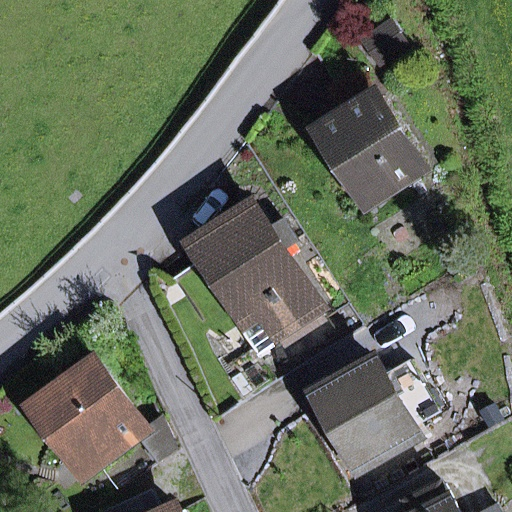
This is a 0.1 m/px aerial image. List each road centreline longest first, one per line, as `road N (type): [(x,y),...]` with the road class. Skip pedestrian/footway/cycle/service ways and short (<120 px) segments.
road 1 (tertiary): [(113,249),(212,147),(322,0)]
road 2 (residential): [(234,511),(113,249)]
road 3 (tertiary): [(0,347),(113,249)]
